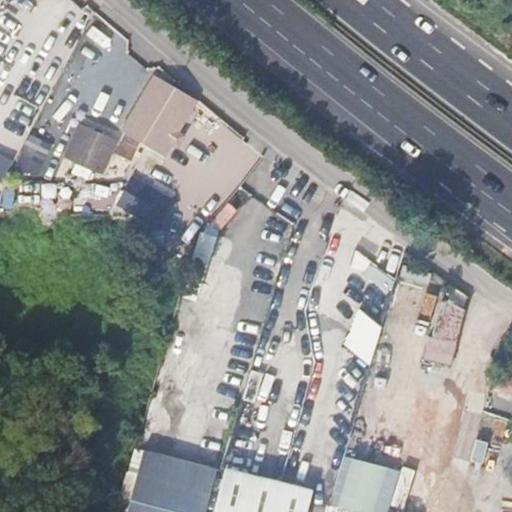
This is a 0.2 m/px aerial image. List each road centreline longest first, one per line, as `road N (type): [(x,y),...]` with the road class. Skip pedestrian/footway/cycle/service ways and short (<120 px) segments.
road 1 (unclassified): [(121,0),(332,183),(511,307)]
road 2 (motorway): [(255,0),(511,206)]
road 3 (motorway): [(511,116),(360,0)]
